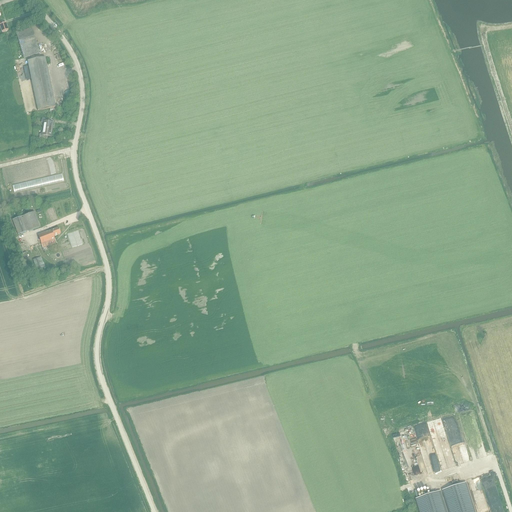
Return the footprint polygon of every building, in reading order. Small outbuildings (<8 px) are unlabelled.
[(2,33),(8,30),(6,23),(1,25),(0,22),(0,27),(2,33)] [(24,58),(40,53),(31,27),(16,32),(24,58)] [(38,111),(55,107),(45,57),(27,61),(38,111)] [(43,122),(42,128),(52,129),(53,125),(52,125),(53,123),(50,122),(51,118),(42,117),(41,122),(43,122)] [(52,129),(42,128),(41,134),(40,134),(39,139),(47,140),(48,136),(51,137),(51,135),(52,135),(52,129)] [(12,220),(18,235),(40,227),(34,212),(12,220)] [(54,236),(61,234),(59,228),(38,235),(41,244),(55,239),(54,236)] [(37,257),(31,260),(38,278),(45,276),(37,257)] [(476,511),(467,483),(443,490),(450,511),(476,511)] [(416,499),(419,511),(445,511),(444,506),(439,491),(416,499)]
